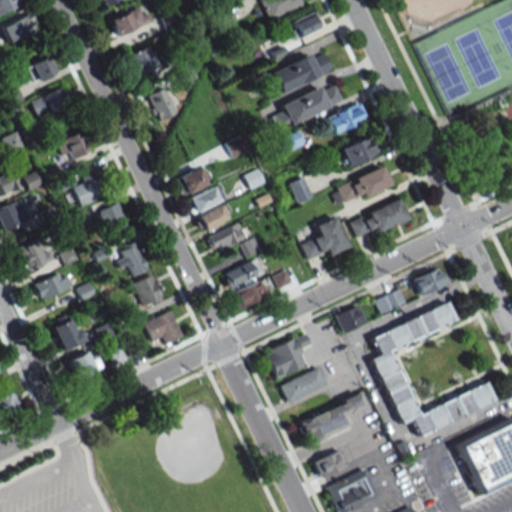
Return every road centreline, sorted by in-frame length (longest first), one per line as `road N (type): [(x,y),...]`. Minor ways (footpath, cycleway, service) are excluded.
road 1 (residential): [(223,341),(56,0)]
road 2 (residential): [(511,336),(349,0)]
road 3 (residential): [(223,341),(511,204)]
road 4 (residential): [(301,511),(223,341)]
road 5 (residential): [(58,422),(223,341)]
road 6 (residential): [(58,422),(0,303)]
